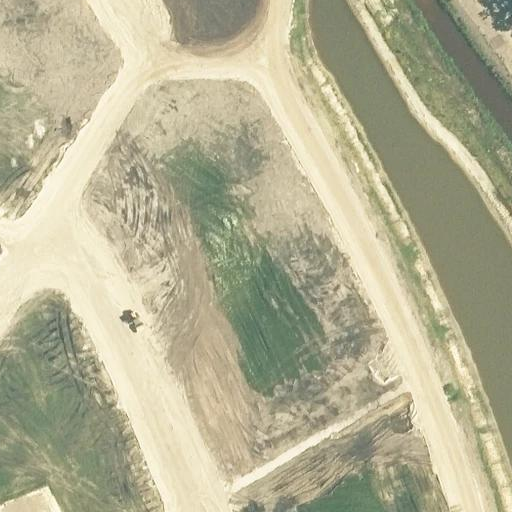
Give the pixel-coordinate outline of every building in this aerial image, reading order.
[(168,0),(175,10),(189,0),(168,0)] [(77,44),(64,65),(66,66),(96,85),(98,87),(111,66),(77,44)] [(66,66),(56,83),(86,102),(96,85),(66,66)] [(56,83),(45,99),(75,118),(86,102),(56,83)] [(190,94),(190,126),(222,126),(222,138),(216,141),(222,152),(243,140),(237,129),(236,130),(236,126),(238,126),(238,94),(220,94),(220,90),(208,90),(208,94),(190,94)] [(45,99),(35,115),(65,134),(75,118),(45,99)] [(35,115),(25,131),(55,150),(65,134),(35,115)] [(25,131),(14,147),(45,167),(55,150),(25,131)] [(14,147),(4,164),(34,183),(45,167),(14,147)] [(240,153),(218,166),(224,177),(237,170),(251,194),(288,172),(288,171),(290,170),(279,151),(277,152),(275,149),(246,165),(240,153)] [(2,162),(0,165),(0,190),(23,205),(36,184),(34,183),(4,164),(2,162)] [(264,217),(251,225),(257,236),(280,223),(273,212),(302,196),(288,172),(251,194),(264,217)] [(108,224),(106,225),(117,244),(119,243),(120,244),(157,222),(143,198),(156,191),(150,180),(128,193),(134,204),(106,220),(108,224)] [(157,222),(120,244),(134,267),(162,251),(168,262),(191,249),(184,238),(171,246),(157,222)] [(286,235),(263,247),(269,259),(274,256),(286,280),(333,257),(328,248),(331,246),(326,234),(322,236),(321,232),(292,247),(286,235)] [(333,257),(286,280),(297,304),(292,306),(298,319),(322,307),(316,296),(345,281),(343,278),(346,276),(341,265),(337,266),(333,257)] [(178,281),(149,296),(162,320),(200,301),(188,276),(201,269),(195,258),(172,270),(178,281)] [(200,301),(162,320),(174,345),(203,330),(209,341),(232,330),(226,318),(213,325),(200,301)] [(61,314),(17,337),(29,359),(25,361),(33,376),(57,363),(51,350),(74,338),(61,314)] [(218,361),(188,374),(199,399),(239,382),(228,357),(241,351),(236,339),(213,349),(218,361)] [(58,377),(35,388),(40,400),(54,393),(65,415),(103,396),(92,374),(63,388),(58,377)] [(200,400),(197,401),(206,421),(209,421),(210,424),(240,411),(245,423),(269,412),(263,401),(250,407),(239,382),(199,399),(200,400)] [(76,438),(62,444),(68,456),(91,445),(85,433),(114,419),(103,396),(65,415),(76,438)] [(369,415),(349,427),(357,452),(366,449),(372,467),(416,453),(411,438),(412,438),(409,425),(392,431),(391,429),(375,434),(369,415)] [(0,440),(1,439),(10,452),(21,445),(6,423),(0,427),(0,440)] [(125,444),(90,458),(98,478),(133,464),(125,444)] [(133,464),(98,478),(106,497),(141,483),(133,464)] [(54,467),(43,472),(46,479),(57,475),(54,467)] [(395,482),(370,490),(374,502),(388,498),(392,511),(434,511),(438,511),(429,485),(399,494),(395,482)] [(141,483),(106,497),(111,511),(122,511),(148,502),(141,483)] [(328,498),(316,502),(319,510),(330,506),(328,498)] [(282,511),(278,499),(242,511),(282,511)] [(152,511),(148,502),(122,511),(152,511)] [(68,503),(57,508),(58,511),(67,511),(71,510),(68,503)]
